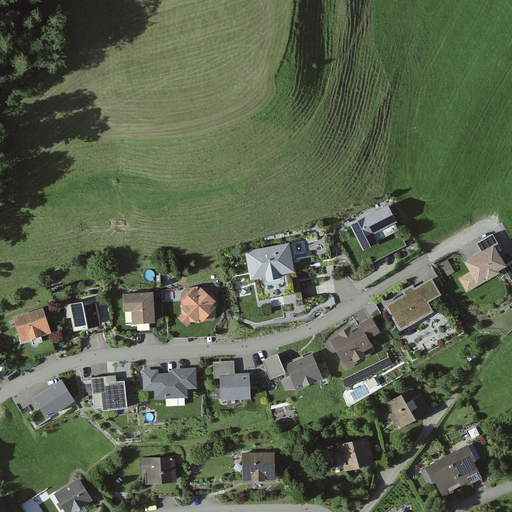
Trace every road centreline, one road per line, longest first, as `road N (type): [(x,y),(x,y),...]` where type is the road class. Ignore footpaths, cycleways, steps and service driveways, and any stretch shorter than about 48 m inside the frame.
road 1 (residential): [(0,397),(96,355),(263,346),(335,319),(484,229)]
road 2 (residential): [(362,511),(452,400)]
road 3 (residential): [(184,511),(319,511)]
